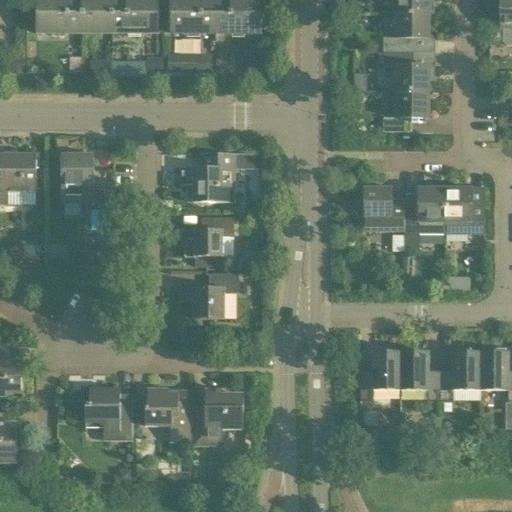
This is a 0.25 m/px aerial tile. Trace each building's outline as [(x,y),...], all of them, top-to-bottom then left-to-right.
[(76,34),(76,8),(67,8),(67,0),(35,0),(36,34),(76,34)] [(76,8),(76,34),(116,34),(116,8),(112,8),(112,0),(80,0),(81,8),(76,8)] [(116,8),(116,34),(156,34),(156,0),(125,0),(126,8),(116,8)] [(215,35),(215,8),(201,8),(201,0),(170,0),(170,35),(215,35)] [(215,8),(215,35),(260,35),(260,0),(229,0),(229,8),(215,8)] [(432,0),(394,0),(394,14),(429,14),(429,5),(432,5),(432,0)] [(488,14),(488,44),(502,44),(505,47),(511,47),(511,0),(500,0),(501,14),(488,14)] [(429,14),(394,14),(394,38),(378,39),(378,54),(413,54),(413,40),(428,40),(429,14)] [(394,94),(429,94),(429,68),(413,68),(413,54),(378,54),(378,69),(394,68),(394,94)] [(198,56),(170,56),(170,74),(198,74),(198,56)] [(111,62),(91,62),(91,73),(111,73),(111,62)] [(161,63),(146,63),(146,72),(146,75),(161,75),(161,63)] [(505,74),(488,73),(488,88),(505,88),(505,74)] [(426,124),(426,120),(429,120),(429,94),(394,94),(394,119),(383,119),(382,134),(412,134),(412,124),(426,124)] [(0,205),(8,205),(8,193),(35,193),(35,156),(0,155),(0,205)] [(78,157),(78,155),(61,155),(61,191),(61,205),(81,205),(105,205),(105,180),(93,180),(93,157),(78,157)] [(203,156),(203,170),(181,170),(181,187),(194,187),(193,205),(233,205),(233,174),(237,174),(238,156),(203,156)] [(364,190),(363,220),(363,234),(403,234),(404,236),(404,206),(392,206),(392,190),(364,190)] [(418,190),(418,206),(404,206),(404,236),(444,237),(444,190),(418,190)] [(484,206),(470,206),(470,190),(444,190),(444,237),(484,237),(484,206)] [(357,203),(343,202),(343,215),(357,215),(357,203)] [(185,259),(194,259),(194,269),(211,269),(211,259),(233,259),(233,220),(211,220),(211,232),(182,232),(182,248),(185,248),(185,259)] [(224,322),(224,296),(238,296),(238,276),(208,276),(208,290),(182,290),(182,305),(194,305),(194,322),(224,322)] [(456,281),(445,280),(445,292),(455,292),(456,281)] [(416,292),(416,282),(405,282),(405,292),(416,292)] [(373,404),(373,392),(400,392),(400,354),(372,354),(372,374),(360,373),(360,404),(373,404)] [(400,354),(400,392),(426,392),(426,404),(440,404),(440,373),(428,373),(428,354),(400,354)] [(480,392),(480,354),(452,354),(452,373),(440,373),(440,404),(452,404),(452,392),(480,392)] [(480,354),(480,392),(506,392),(506,405),(511,404),(511,374),(508,374),(508,354),(480,354)] [(20,395),(20,362),(0,362),(0,398),(1,398),(1,395),(20,395)] [(85,405),(85,409),(77,409),(77,420),(85,420),(85,425),(103,425),(103,443),(131,443),(132,407),(119,407),(120,392),(90,392),(90,405),(85,405)] [(145,428),(170,428),(170,445),(191,445),(192,445),(192,410),(192,402),(178,402),(178,396),(167,396),(167,392),(147,392),(147,410),(145,410),(145,428)] [(222,392),(206,392),(206,415),(193,415),(193,411),(193,410),(192,410),(192,445),(191,445),(191,449),(222,448),(222,431),(242,432),(242,401),(242,399),(241,397),(240,397),(238,396),(237,396),(222,396),(222,392)] [(20,424),(0,424),(0,465),(16,465),(16,443),(20,443),(20,424)] [(117,469),(117,480),(130,480),(130,469),(117,469)]
